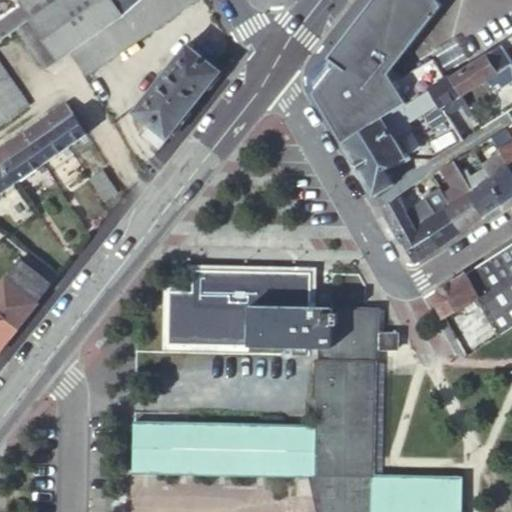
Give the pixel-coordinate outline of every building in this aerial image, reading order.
[(0,22),(0,40),(18,28),(33,18),(37,16),(24,0),(20,0),(17,2),(22,9),(10,18),(9,16),(0,22)] [(24,0),(37,16),(59,0),(24,0)] [(59,0),(37,16),(33,18),(59,59),(69,52),(146,0),(59,0)] [(84,77),(198,0),(146,0),(69,52),(84,77)] [(428,90),(442,81),(430,62),(399,82),(389,74),(440,10),(434,0),(373,0),(328,58),(336,65),(326,78),(313,94),(342,144),(345,142),(380,120),(428,90)] [(45,69),(57,61),(59,59),(33,18),(18,28),(45,69)] [(501,46),(497,48),(508,65),(509,66),(511,64),(511,36),(500,44),(501,46)] [(159,149),(220,71),(187,46),(134,113),(150,124),(141,136),(159,149)] [(508,65),(497,48),(450,78),(461,96),(491,76),(508,65)] [(0,60),(0,78),(9,72),(0,60)] [(511,70),(509,66),(508,65),(491,76),(499,87),(511,78),(511,70)] [(9,72),(0,78),(0,94),(17,83),(9,72)] [(440,109),(445,116),(459,107),(465,103),(461,96),(450,78),(449,77),(442,81),(428,90),(437,104),(440,109)] [(17,83),(0,94),(0,104),(3,109),(24,94),(17,83)] [(380,120),(393,141),(409,131),(405,124),(423,113),(437,104),(428,90),(380,120)] [(505,113),(511,108),(511,93),(498,102),(505,113)] [(3,109),(10,119),(31,104),(24,94),(3,109)] [(465,103),(459,107),(467,118),(472,115),(465,103)] [(68,148),(87,135),(73,114),(72,114),(66,106),(48,118),(55,128),(56,130),(68,148)] [(3,109),(0,110),(0,125),(10,119),(3,109)] [(48,118),(25,135),(44,165),(68,148),(56,130),(55,128),(48,118)] [(342,144),(365,181),(380,173),(369,155),(393,141),(380,120),(345,142),(342,144)] [(510,144),(503,131),(486,142),(492,151),(496,149),(498,152),(510,144)] [(44,165),(25,135),(0,151),(0,154),(19,182),(44,165)] [(380,173),(365,181),(373,195),(374,195),(388,186),(392,184),(384,171),(390,167),(391,169),(401,163),(402,165),(405,162),(403,159),(393,141),(369,155),(380,173)] [(492,151),(486,142),(478,147),(484,156),(488,154),(492,151)] [(511,145),(511,144),(510,144),(498,152),(508,169),(511,166),(511,145)] [(488,154),(500,175),(508,169),(498,152),(496,149),(492,151),(488,154)] [(0,195),(19,182),(0,154),(0,195)] [(470,166),(464,156),(451,164),(457,174),(467,168),(470,166)] [(451,164),(442,170),(454,189),(443,197),(444,198),(445,200),(450,207),(470,194),(463,184),(459,177),(457,174),(451,164)] [(459,177),(463,184),(473,178),(467,168),(457,174),(459,177)] [(503,205),(511,198),(511,176),(508,169),(500,175),(489,182),(503,205)] [(89,179),(104,202),(117,194),(102,171),(89,179)] [(503,205),(489,182),(470,194),(485,217),(503,205)] [(485,217),(470,194),(450,207),(447,209),(462,232),(485,217)] [(438,248),(462,232),(447,209),(450,207),(445,200),(444,198),(427,208),(433,218),(423,224),(438,248)] [(396,200),(382,209),(399,240),(415,230),(405,214),(396,200)] [(427,208),(423,203),(405,214),(415,230),(423,224),(433,218),(427,208)] [(415,230),(399,240),(413,264),(438,248),(423,224),(415,230)] [(511,242),(437,290),(434,301),(444,317),(476,299),(511,278),(511,242)] [(0,313),(18,328),(54,281),(23,257),(0,286),(0,313)] [(237,266),(195,265),(194,287),(171,286),(171,339),(312,342),(320,342),(335,342),(335,303),(332,302),(320,302),(313,302),(313,301),(312,301),(312,283),(299,283),(299,266),(271,265),(271,267),(237,266)] [(498,335),(511,326),(511,278),(476,299),(498,335)] [(400,329),(380,329),(380,303),(335,303),(335,342),(379,343),(400,344),(400,329)] [(0,349),(18,328),(0,313),(0,349)] [(335,342),(320,342),(320,355),(321,355),(321,349),(326,349),(328,349),(328,350),(329,350),(330,350),(330,351),(331,352),(331,353),(331,355),(378,356),(379,343),(335,342)] [(137,417),(137,467),(317,471),(324,511),(461,511),(463,473),(376,471),(376,464),(378,356),(331,355),(331,353),(331,352),(330,351),(330,350),(329,350),(328,350),(328,349),(326,349),(321,349),(321,355),(320,355),(318,421),(137,417)]
